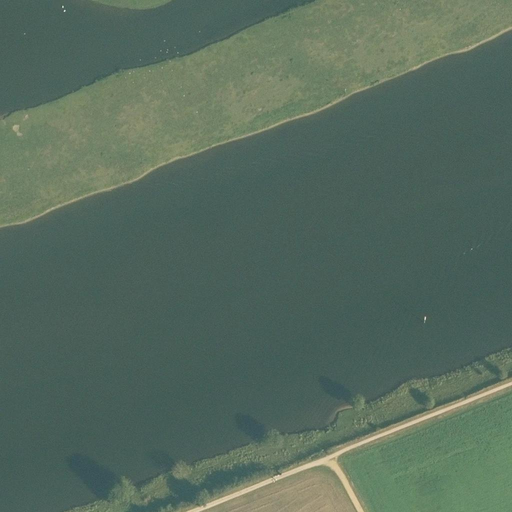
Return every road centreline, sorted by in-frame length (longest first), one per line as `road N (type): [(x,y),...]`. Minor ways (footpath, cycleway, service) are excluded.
road 1 (track): [(511,383),(330,456)]
road 2 (track): [(330,456),(199,511)]
